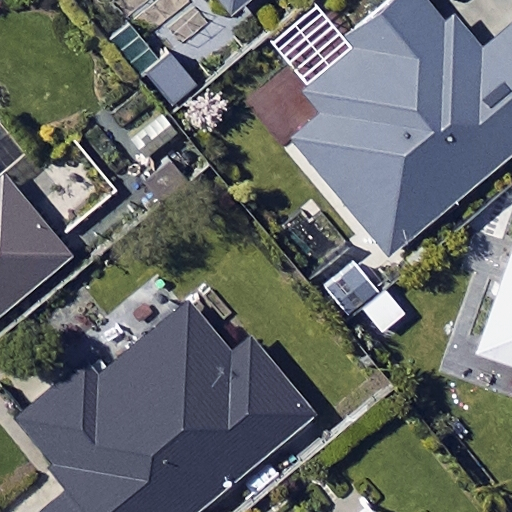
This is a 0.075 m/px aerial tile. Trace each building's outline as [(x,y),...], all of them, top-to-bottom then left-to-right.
[(511,11),(471,46),(432,0),(376,0),(342,29),(353,41),(297,87),(313,106),(280,133),(380,253),(511,143),(511,11)] [(0,299),(60,248),(0,176),(0,160),(18,145),(0,122),(0,299)] [(511,208),(499,241),(507,244),(468,344),(511,361),(511,208)] [(219,344),(181,298),(90,373),(77,357),(7,414),(64,483),(28,511),(179,511),(302,411),(235,330),(219,344)] [(377,511),(359,492),(336,511),(377,511)] [(312,511),(304,503),(293,511),(312,511)]
